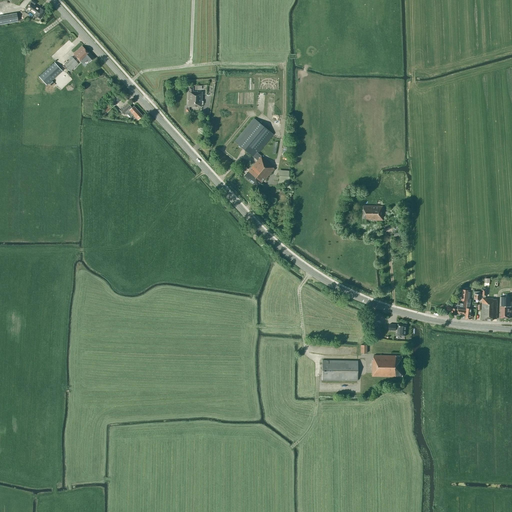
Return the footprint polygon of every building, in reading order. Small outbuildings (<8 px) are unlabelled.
[(40,19),(45,11),(40,8),(40,9),(34,5),(36,2),(32,0),(31,0),(24,11),(31,17),(32,16),(36,18),(37,16),(40,19)] [(0,24),(18,21),(17,15),(17,13),(6,15),(6,16),(0,17),(0,24)] [(82,46),(73,54),(80,61),(82,58),(85,61),(87,59),(90,62),(94,58),(89,52),(88,53),(82,46)] [(64,65),(70,71),(78,63),(72,56),(64,65)] [(62,71),(55,63),(39,77),(46,85),(62,71)] [(203,104),(203,101),(201,101),(202,92),(197,92),(193,91),(193,88),(189,88),(189,91),(188,91),(188,101),(188,106),(201,107),(201,104),(203,104)] [(133,115),(138,120),(142,116),(133,106),(130,109),(129,108),(130,107),(128,104),(121,111),(124,115),(126,113),(130,117),(133,115)] [(264,179),(265,180),(274,169),(270,165),(271,164),(261,156),(258,153),(273,134),(254,118),(234,142),(253,158),(254,158),(257,160),(244,176),(258,188),(261,184),(261,183),(264,179)] [(279,182),(289,182),(289,172),(279,172),(278,176),(279,176),(279,182)] [(368,220),(383,220),(383,206),(363,205),(363,210),(362,219),(368,219),(368,220)] [(511,312),(511,302),(510,301),(510,297),(501,297),(500,318),(509,318),(509,312),(511,312)] [(492,319),(497,319),(497,299),(493,299),(493,298),(482,298),(481,320),(492,321),(492,319)] [(397,335),(406,336),(406,324),(400,324),(398,324),(397,335)] [(372,376),(402,377),(402,356),(397,356),(397,357),(396,357),(396,356),(373,355),(373,360),(372,360),(372,376)] [(322,380),(357,381),(357,361),(322,360),(322,380)]
